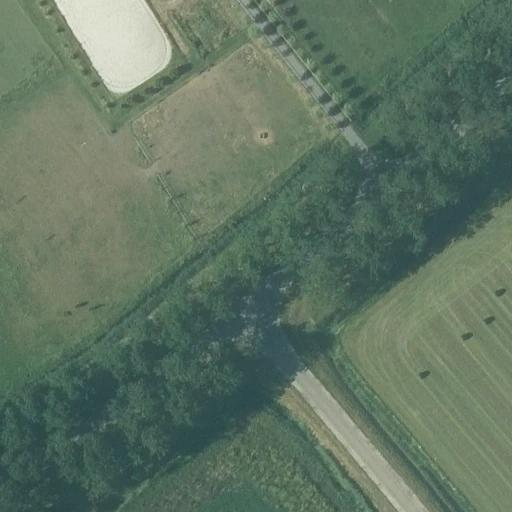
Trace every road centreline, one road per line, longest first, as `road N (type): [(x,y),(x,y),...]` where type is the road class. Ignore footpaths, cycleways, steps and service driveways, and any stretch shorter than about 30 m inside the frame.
road 1 (unclassified): [(243,312),(511,82)]
road 2 (unclassified): [(243,312),(129,409),(0,479)]
road 3 (unclassified): [(412,511),(243,312)]
